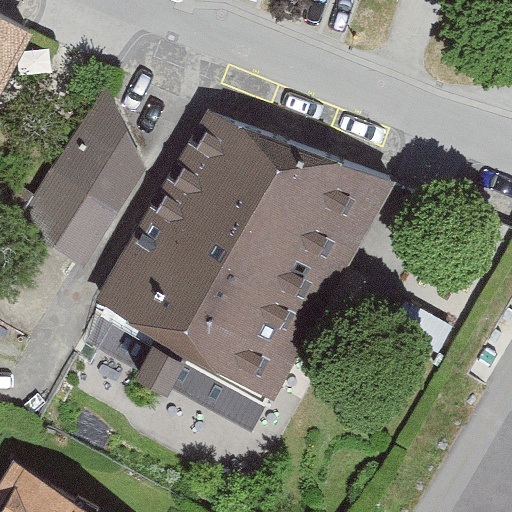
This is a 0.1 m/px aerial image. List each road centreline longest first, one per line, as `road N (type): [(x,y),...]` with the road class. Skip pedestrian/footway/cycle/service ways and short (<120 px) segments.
road 1 (residential): [(22,405),(236,33)]
road 2 (residential): [(511,160),(236,33)]
road 3 (residential): [(438,511),(511,381)]
